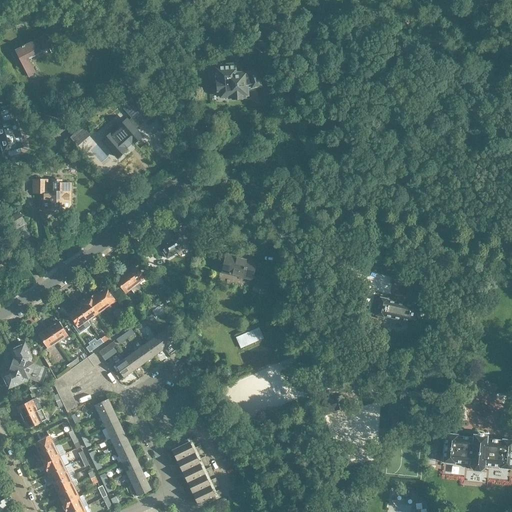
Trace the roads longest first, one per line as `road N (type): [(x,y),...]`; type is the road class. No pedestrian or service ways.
road 1 (tertiary): [(0,312),(186,182),(240,185),(511,248)]
road 2 (unknown): [(354,202),(272,36),(153,28),(47,0)]
road 3 (residential): [(131,511),(173,492),(128,396),(183,359)]
